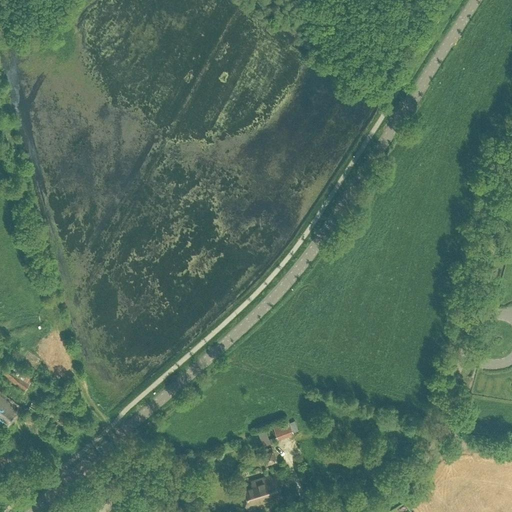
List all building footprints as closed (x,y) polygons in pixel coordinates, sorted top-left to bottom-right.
[(8,361),(0,374),(26,390),(34,377),(8,361)] [(0,422),(6,428),(22,407),(0,390),(0,422)] [(32,401),(24,418),(34,423),(35,421),(40,424),(39,425),(49,429),(47,432),(66,440),(74,421),(60,415),(60,414),(47,408),(47,410),(42,408),(43,406),(32,401)] [(273,426),(278,437),(293,431),(289,421),(273,426)] [(256,430),(263,446),(270,443),(264,427),(256,430)] [(283,498),(276,473),(264,476),(264,477),(252,481),(253,484),(242,487),(247,506),(259,503),(259,505),(283,498)]
